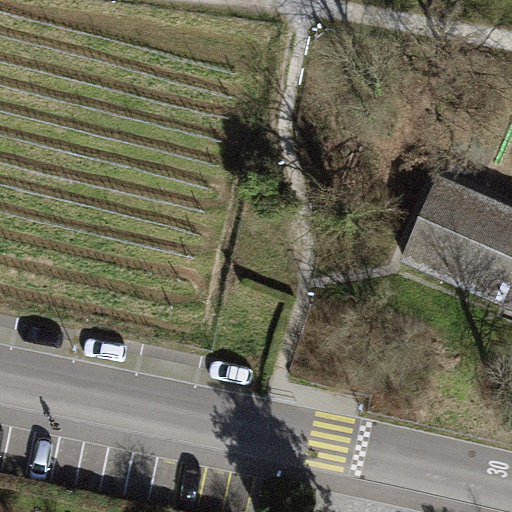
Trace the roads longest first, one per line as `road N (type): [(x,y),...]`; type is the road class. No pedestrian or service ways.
road 1 (residential): [(0,373),(511,487)]
road 2 (track): [(511,35),(252,0)]
